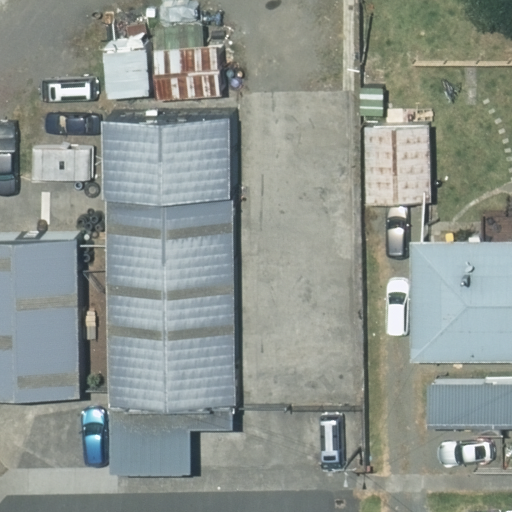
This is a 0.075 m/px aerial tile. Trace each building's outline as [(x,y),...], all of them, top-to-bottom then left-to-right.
[(196,20),(151,22),(155,92),(218,89),(216,39),(197,40),(196,20)] [(226,108),(100,111),(106,464),(186,463),(186,420),(232,419),(226,108)] [(427,118),(362,119),(362,196),(427,196),(427,174),(444,173),(444,150),(427,150),(427,118)] [(0,233),(0,390),(72,390),(70,232),(0,233)] [(406,354),(511,353),(511,234),(406,235),(406,354)]
